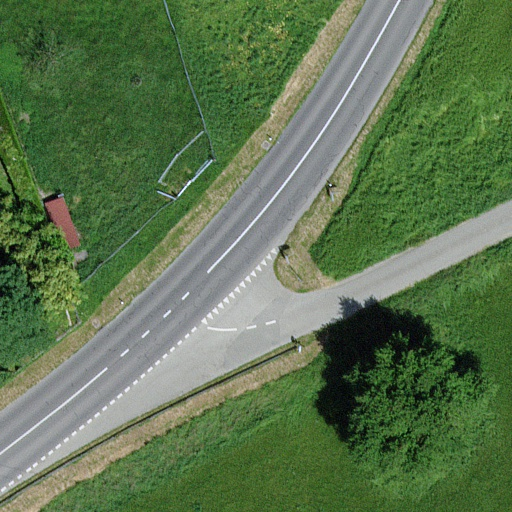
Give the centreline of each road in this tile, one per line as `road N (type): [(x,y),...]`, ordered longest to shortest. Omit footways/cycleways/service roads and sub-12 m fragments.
road 1 (tertiary): [(403,0),(295,175),(172,310)]
road 2 (unclassified): [(172,310),(228,328),(329,308),(511,214)]
road 3 (tertiary): [(172,310),(0,453)]
